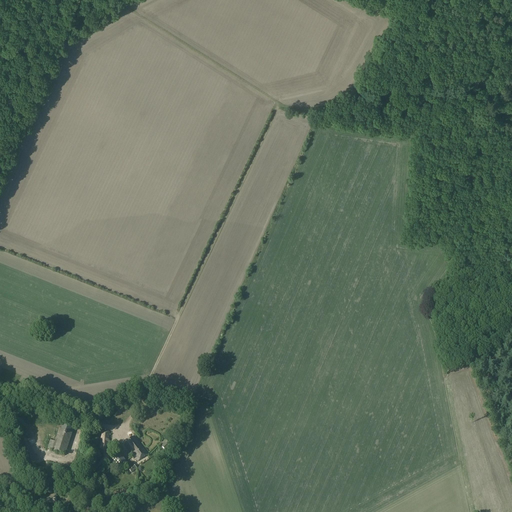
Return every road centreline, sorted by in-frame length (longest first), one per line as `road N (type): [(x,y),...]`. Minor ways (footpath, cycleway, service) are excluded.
road 1 (track): [(274,104),(125,427),(103,456)]
road 2 (track): [(117,0),(274,104)]
